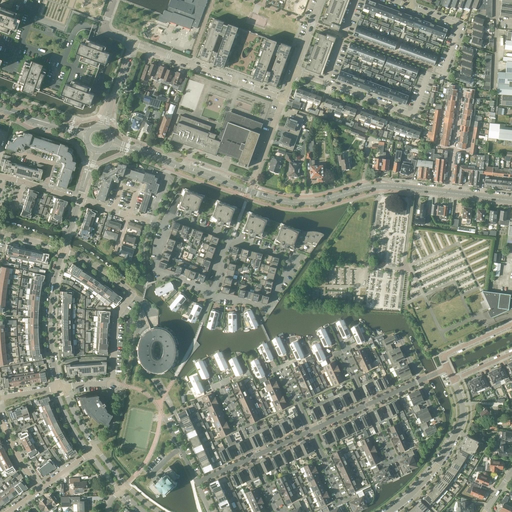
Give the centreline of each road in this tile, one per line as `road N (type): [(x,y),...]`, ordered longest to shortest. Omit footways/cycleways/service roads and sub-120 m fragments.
road 1 (secondary): [(109,142),(276,200),(314,202),(394,187)]
road 2 (residential): [(60,387),(112,383),(115,316),(131,295),(63,250)]
road 3 (residential): [(212,295),(272,305),(291,260),(232,238)]
road 4 (residential): [(283,97),(133,43)]
road 5 (residential): [(390,511),(454,435),(461,410),(453,379)]
road 6 (residential): [(60,387),(50,302),(63,250)]
road 7 (residential): [(412,113),(295,72)]
